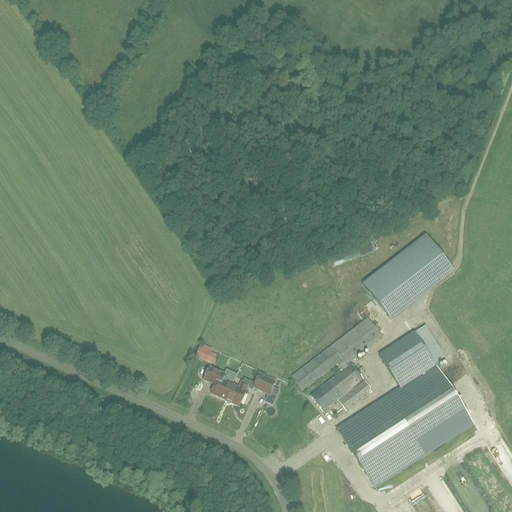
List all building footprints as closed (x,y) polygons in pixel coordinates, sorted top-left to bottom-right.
[(426,238),(364,281),(378,300),(367,308),(374,317),(379,313),(384,320),(381,321),(386,329),(394,324),(388,316),(456,270),(440,247),(435,251),(426,238)] [(369,245),(333,261),(336,267),(372,252),(369,245)] [(383,339),(367,319),(330,348),(291,378),(302,392),(336,366),(341,372),(350,366),(349,364),(383,339)] [(379,403),(341,428),(369,472),(463,411),(436,368),(448,360),(425,326),(414,333),(378,356),(399,388),(378,401),(379,403)] [(195,357),(206,363),(207,362),(214,365),(218,356),(211,353),(210,352),(211,349),(202,345),(201,348),(200,347),(195,357)] [(350,366),(341,372),(312,395),(310,397),(322,413),(343,397),(347,402),(341,406),(346,412),(371,393),(350,366)] [(226,400),(233,384),(223,380),(226,374),(211,367),(205,380),(216,385),(212,394),(226,400)] [(261,374),(255,387),(270,394),(276,381),(261,374)] [(233,384),(226,400),(227,400),(228,403),(230,404),(232,403),(240,406),(247,391),(249,384),(243,381),(240,388),(233,384)]
